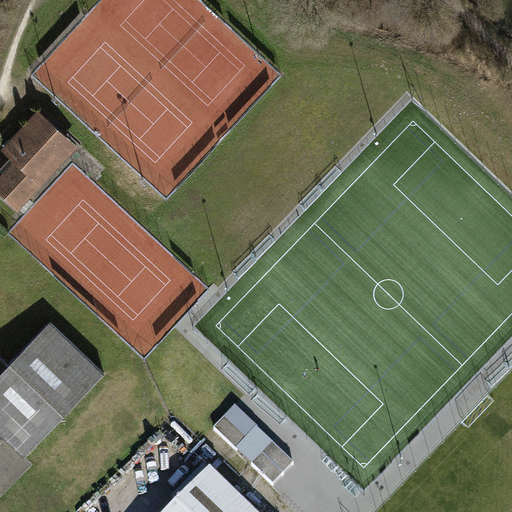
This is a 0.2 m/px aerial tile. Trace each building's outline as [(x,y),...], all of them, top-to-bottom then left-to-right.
[(36,109),(0,146),(0,149),(10,159),(0,169),(0,197),(15,211),(76,146),(36,109)] [(0,370),(0,428),(24,451),(103,368),(50,318),(0,370)] [(294,464),(235,408),(215,430),(273,486),(294,464)] [(332,511),(298,471),(279,487),(299,511),(332,511)] [(249,511),(209,472),(170,511),(249,511)]
